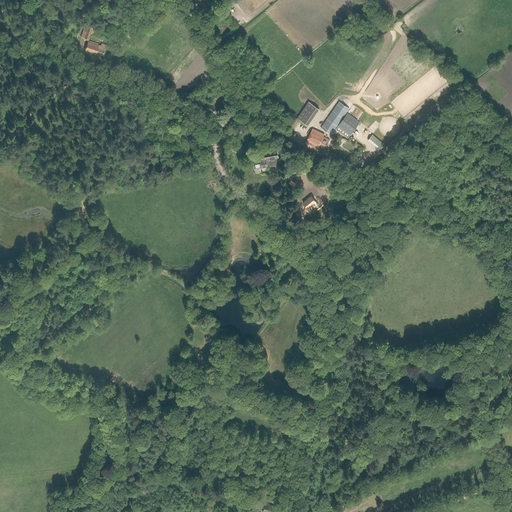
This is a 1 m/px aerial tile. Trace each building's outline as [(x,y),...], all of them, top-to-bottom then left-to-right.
[(85,25),(81,37),(88,40),(91,33),(92,33),(93,31),(94,31),(95,29),(85,25)] [(104,55),(107,45),(102,43),(101,45),(88,41),(85,51),(96,55),(96,52),(104,55)] [(309,101),(298,118),(309,125),(320,108),(309,101)] [(331,135),(349,108),(339,102),(321,128),(331,135)] [(347,113),(335,129),(348,138),(360,122),(347,113)] [(326,147),(329,140),(323,137),(324,134),(313,129),(307,141),(318,146),(319,144),(326,147)] [(372,134),(368,140),(380,150),(384,145),(382,144),(385,141),(382,139),(380,141),(372,134)] [(279,167),(280,165),(277,148),(264,150),(266,158),(260,159),(261,160),(253,161),(255,171),(257,172),(261,171),(260,166),(267,165),(267,166),(270,165),(270,166),(275,165),(275,166),(276,166),(277,168),(279,167)] [(284,174),(288,179),(296,173),(292,168),(284,174)] [(318,204),(311,196),(303,203),(307,208),(312,205),(314,208),(318,204)] [(251,495),(249,499),(261,503),(262,499),(251,495)]
